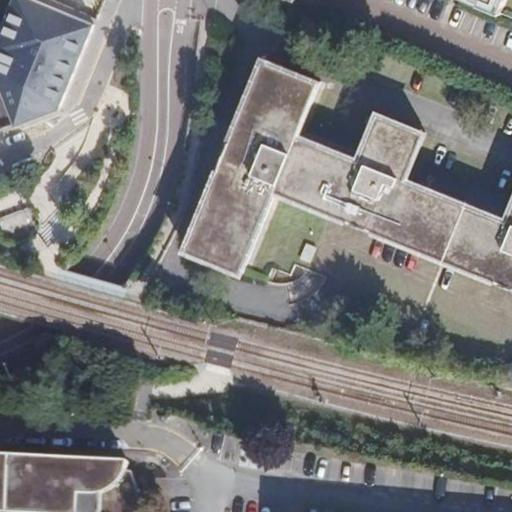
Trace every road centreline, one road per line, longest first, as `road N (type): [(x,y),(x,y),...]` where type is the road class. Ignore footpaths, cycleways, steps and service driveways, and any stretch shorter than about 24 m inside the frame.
road 1 (tertiary): [(0,343),(56,308),(103,264),(129,223),(152,168),(168,0)]
road 2 (residential): [(0,155),(78,112),(124,5),(146,0)]
road 3 (residential): [(187,463),(152,440),(0,432)]
